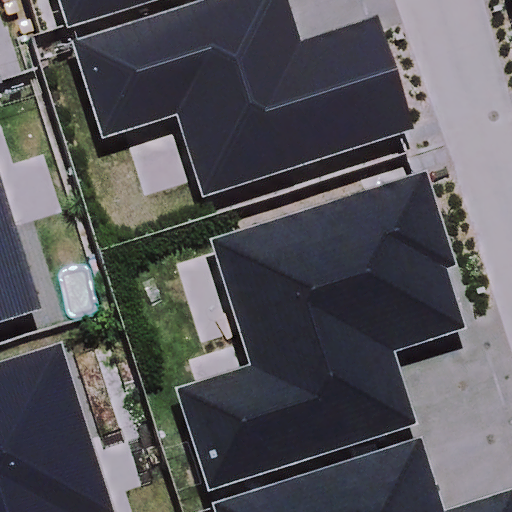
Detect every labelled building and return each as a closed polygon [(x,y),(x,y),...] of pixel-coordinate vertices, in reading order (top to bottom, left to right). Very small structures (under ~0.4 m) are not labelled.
[(64,0),(70,18),(126,0),(64,0)] [(271,0),(231,0),(78,45),(103,126),(178,104),(205,184),(391,124),(364,31),(287,55),(271,0)] [(411,186),(217,244),(256,370),(184,392),(210,478),(402,420),(377,344),(452,322),(411,186)] [(0,320),(36,309),(0,192),(0,320)] [(52,349),(0,364),(0,511),(99,511),(102,511),(52,349)] [(427,511),(408,447),(216,506),(217,511),(511,511),(506,497),(460,511),(427,511)]
